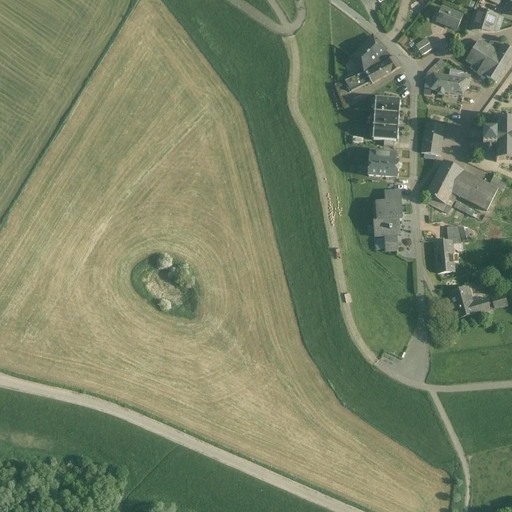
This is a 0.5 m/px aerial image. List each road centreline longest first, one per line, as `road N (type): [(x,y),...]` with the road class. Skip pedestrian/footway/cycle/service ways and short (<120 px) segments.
road 1 (unclassified): [(412,189),(423,322),(415,385)]
road 2 (unclassified): [(372,28),(415,75),(412,189)]
road 3 (residential): [(511,65),(412,189)]
road 4 (track): [(430,389),(467,475),(465,511)]
